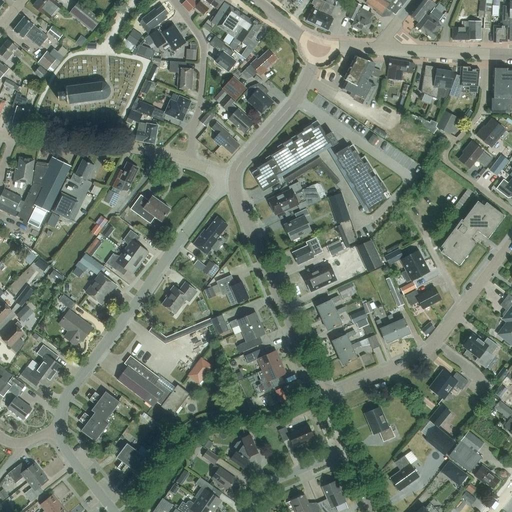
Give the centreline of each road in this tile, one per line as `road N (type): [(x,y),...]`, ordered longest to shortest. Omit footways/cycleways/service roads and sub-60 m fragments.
road 1 (residential): [(58,430),(64,397),(233,177)]
road 2 (residential): [(511,242),(415,358),(326,395)]
road 3 (unclassified): [(326,395),(239,208),(233,177)]
road 4 (residential): [(511,212),(444,157),(478,114),(487,54)]
road 5 (residential): [(187,161),(0,133)]
road 6 (residential): [(187,161),(204,55),(175,0)]
road 7 (unclassified): [(233,177),(296,99),(317,45)]
road 8 (residential): [(245,511),(265,484),(348,449)]
